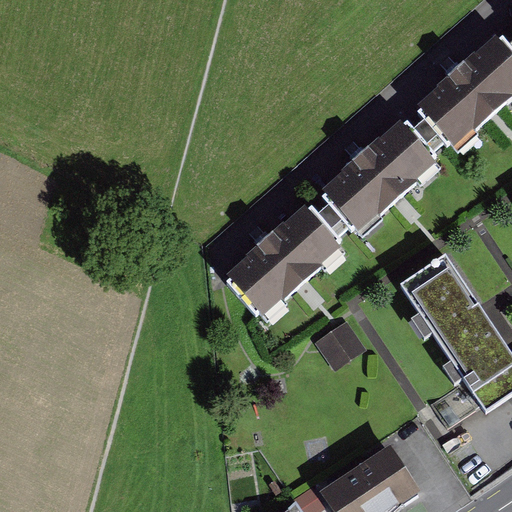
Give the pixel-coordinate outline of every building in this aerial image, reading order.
[(430,106),(461,141),(511,95),(511,38),(510,36),(430,106)] [(335,191),(365,225),(445,155),(414,121),(335,191)] [(234,275),(271,316),(354,242),(318,201),(234,275)] [(409,281),(490,410),(511,395),(511,333),(459,250),(409,281)] [(347,331),(316,352),(338,383),(368,363),(347,331)] [(321,490),(336,511),(397,511),(427,492),(391,441),(321,490)]
